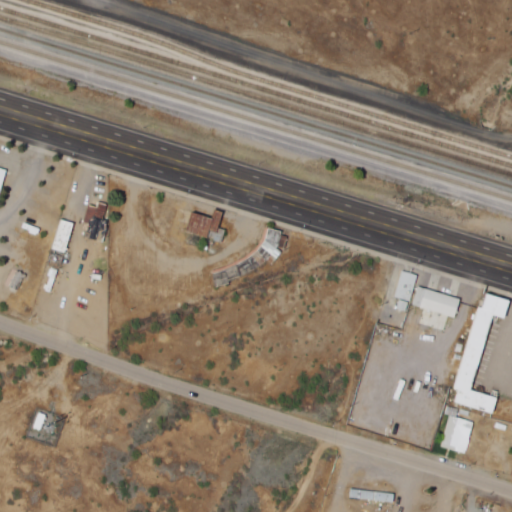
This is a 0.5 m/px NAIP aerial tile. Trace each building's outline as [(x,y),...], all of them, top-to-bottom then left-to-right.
[(82,236),(87,222),(81,221),(86,204),(94,206),(96,200),(105,203),(101,217),(105,218),(104,224),(106,225),(101,242),(82,236)] [(189,211),(209,217),(211,208),(220,211),(216,226),(224,228),(220,240),(205,236),(205,238),(183,231),(189,211)] [(58,218),(71,222),(61,254),(48,250),(58,218)] [(209,272),(214,287),(227,283),(227,280),(238,276),(250,270),(263,260),(268,264),(279,251),(273,247),(274,246),(281,248),(285,236),(279,234),(279,231),(265,227),(260,241),(253,250),(242,259),(233,264),(222,268),(209,272)] [(416,274),(404,311),(394,308),(397,298),(391,296),(400,269),(416,274)] [(409,303),(415,285),(421,287),(422,286),(458,298),(452,317),(409,303)] [(498,397),(472,390),(492,314),(506,318),(511,300),(487,294),(484,307),(478,306),(456,389),(459,389),(455,403),(493,413),(498,397)] [(473,422),(449,414),(439,446),(464,453),(473,422)] [(393,501),(393,492),(350,489),(349,499),(393,501)]
